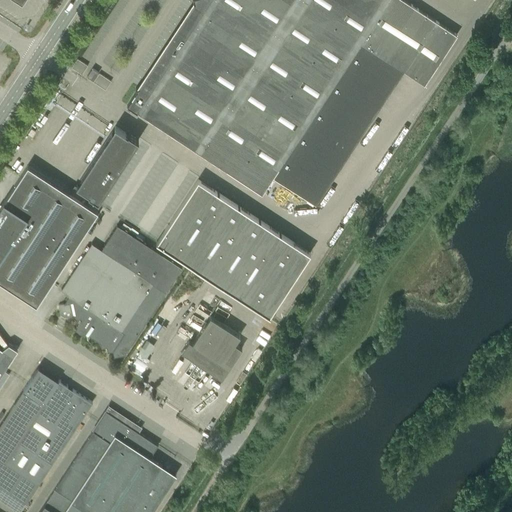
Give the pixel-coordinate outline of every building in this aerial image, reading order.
[(192,0),(193,4),(138,87),(135,88),(136,92),(127,105),(137,112),(137,111),(261,193),(272,176),(315,204),(403,70),(424,84),(457,34),(404,0),(192,0)] [(71,67),(82,74),(88,65),(77,58),(71,67)] [(87,76),(93,80),(98,72),(92,68),(87,76)] [(93,82),(105,90),(111,81),(99,73),(93,82)] [(72,189),(69,192),(71,194),(83,202),(88,195),(98,201),(138,140),(131,135),(128,133),(127,134),(125,133),(121,130),(115,126),(114,127),(117,129),(116,130),(114,133),(111,132),(80,180),(82,182),(79,187),(76,192),(72,189)] [(0,281),(36,305),(98,211),(83,202),(71,194),(69,192),(27,165),(0,206),(0,281)] [(310,253),(198,179),(156,242),(268,316),(310,253)] [(64,304),(58,305),(60,318),(75,315),(81,318),(81,320),(74,331),(83,337),(85,333),(100,343),(101,348),(106,347),(107,352),(113,351),(114,356),(124,354),(182,267),(150,247),(152,244),(147,241),(145,243),(117,225),(101,249),(92,243),(61,289),(68,294),(68,296),(69,296),(64,304)] [(214,313),(224,319),(231,307),(221,301),(214,313)] [(234,343),(240,335),(210,315),(192,342),(188,340),(180,352),(221,379),(242,348),(234,343)] [(132,364),(142,369),(158,344),(148,338),(132,364)] [(0,375),(7,364),(8,364),(13,356),(17,349),(9,344),(1,348),(0,347),(0,375)] [(38,484),(92,402),(38,366),(0,423),(0,485),(26,502),(38,484)] [(150,511),(170,482),(155,473),(161,464),(149,456),(157,445),(106,411),(93,431),(92,430),(54,488),(38,511),(150,511)]
